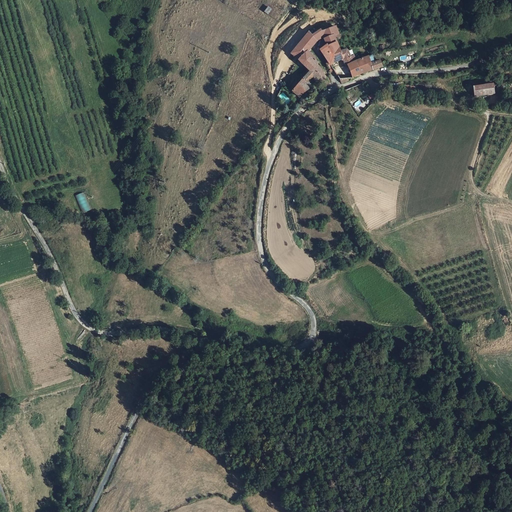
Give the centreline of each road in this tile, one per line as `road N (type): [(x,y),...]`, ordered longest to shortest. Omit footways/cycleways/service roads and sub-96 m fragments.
road 1 (unclassified): [(279,351),(303,347),(316,325),(262,259),(264,181),(290,120),(368,78),(511,57)]
road 2 (unclassified): [(0,160),(87,326),(111,333),(152,327),(279,351)]
road 3 (unclassified): [(279,351),(172,378),(141,410),(91,511)]
road 4 (track): [(368,78),(511,116)]
